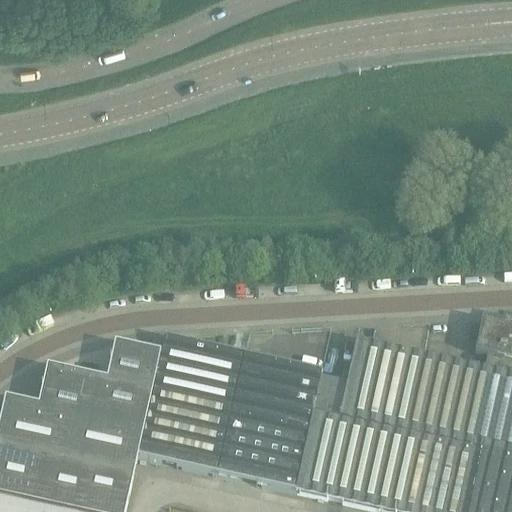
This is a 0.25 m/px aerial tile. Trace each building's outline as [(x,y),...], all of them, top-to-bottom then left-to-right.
[(313,418),(429,444),(511,462),(511,331),(508,331),(508,329),(499,327),(497,333),(483,330),(477,358),(490,361),(487,374),(359,345),(349,388),(322,382),(313,418)] [(234,428),(307,444),(313,418),(322,382),(323,377),(164,341),(161,357),(143,438),(137,461),(222,480),(234,428)] [(143,438),(161,357),(113,347),(105,383),(46,371),(37,409),(4,402),(3,408),(143,438)] [(143,438),(3,408),(0,421),(0,500),(54,511),(125,511),(137,461),(143,438)] [(295,497),(364,511),(413,511),(429,444),(313,418),(307,444),(295,497)] [(222,480),(295,497),(307,444),(234,428),(222,480)] [(511,511),(511,462),(429,444),(413,511),(511,511)]
